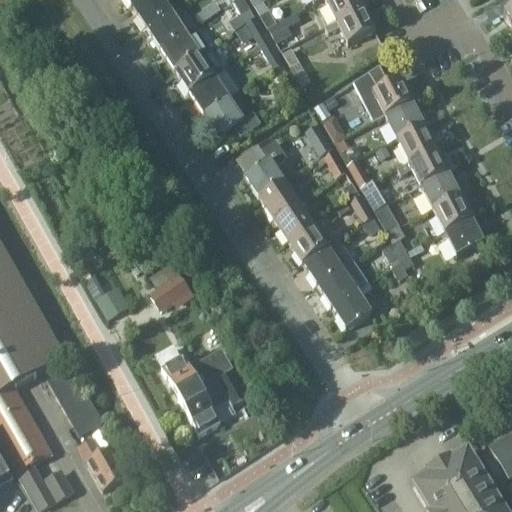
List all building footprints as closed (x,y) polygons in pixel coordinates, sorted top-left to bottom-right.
[(123,0),(131,11),(147,0),(123,0)] [(171,16),(160,0),(147,0),(131,11),(145,33),(171,16)] [(247,0),(254,11),(262,6),(263,5),(260,0),(247,0)] [(335,26),(362,12),(355,0),(327,0),(323,3),(335,26)] [(242,1),(232,6),(240,20),(249,14),(242,1)] [(215,5),(206,11),(211,19),(220,13),(215,5)] [(327,38),(338,33),(347,49),(374,36),(362,12),(335,26),(324,32),(327,38)] [(268,15),(259,20),(267,33),(276,28),(268,15)] [(160,54),(185,37),(171,16),(145,33),(160,54)] [(255,23),(245,28),(253,42),(262,36),(255,23)] [(292,39),(283,24),(276,28),(267,34),(274,48),(292,39)] [(174,76),(200,59),(199,59),(185,37),(160,54),(174,76)] [(282,69),(270,49),(260,54),(272,75),(282,69)] [(291,53),(282,58),(290,72),(299,67),(291,53)] [(189,98),(214,81),(216,80),(218,77),(220,72),(219,66),(215,61),(210,57),(205,57),(199,59),(200,59),(174,76),(189,98)] [(384,121),(410,108),(415,106),(407,91),(403,93),(398,84),(388,89),(379,71),(352,88),(372,127),(384,121)] [(203,120),(229,103),(214,81),(189,98),(203,120)] [(218,142),(233,132),(240,142),(260,129),(253,118),(243,125),(229,103),(203,120),(218,142)] [(330,120),(322,107),(313,113),(321,126),(330,120)] [(410,108),(384,121),(396,145),(422,131),(410,108)] [(334,120),(323,126),(333,146),(344,140),(334,120)] [(408,168),(434,154),(422,131),(396,145),(408,168)] [(319,162),(329,156),(321,143),(311,149),(319,162)] [(348,153),(342,143),(334,148),(340,158),(348,153)] [(262,154),(269,164),(244,181),(259,203),(284,186),(274,171),(287,162),(276,145),(262,154)] [(385,150),(374,156),(379,166),(390,160),(385,150)] [(420,191),(446,178),(450,176),(443,161),(439,163),(434,154),(408,168),(420,191)] [(370,187),(357,165),(347,171),(360,193),(370,187)] [(345,178),(337,166),(328,172),(335,184),(345,178)] [(358,200),(345,178),(335,184),(349,206),(358,200)] [(458,201),(446,178),(420,191),(431,215),(458,201)] [(298,208),(284,186),(259,203),(273,225),(298,208)] [(368,207),(373,215),(385,208),(381,199),(368,207)] [(372,223),(358,200),(349,206),(362,229),(372,223)] [(470,224),(458,201),(431,215),(443,238),(470,224)] [(288,247),(324,223),(324,222),(312,229),(303,214),(310,210),(305,203),(298,208),(273,225),(288,247)] [(381,229),(386,238),(399,231),(394,221),(381,229)] [(302,268),(327,252),(338,244),(324,223),(288,247),(302,268)] [(483,249),(470,224),(443,238),(455,262),(483,249)] [(85,243),(71,251),(82,270),(96,262),(85,243)] [(327,252),(302,268),(317,290),(342,274),(341,273),(353,266),(338,244),(327,252)] [(389,250),(397,262),(406,257),(399,244),(389,250)] [(0,399),(13,393),(65,364),(0,249),(0,399)] [(400,267),(397,262),(389,250),(381,254),(392,272),(400,267)] [(413,269),(406,257),(397,262),(400,267),(404,274),(413,269)] [(108,322),(131,309),(106,266),(83,279),(108,322)] [(404,274),(400,267),(392,272),(391,273),(399,285),(407,280),(404,274)] [(331,312),(356,295),(342,274),(317,290),(331,312)] [(178,280),(150,298),(161,315),(172,307),(176,314),(193,303),(178,280)] [(356,295),(331,312),(346,334),(371,318),(361,302),(371,294),(367,288),(356,295)] [(182,361),(179,363),(173,351),(156,361),(162,373),(180,407),(201,395),(200,393),(189,374),(182,361)] [(224,354),(189,374),(200,393),(217,383),(229,376),(234,373),(224,354)] [(70,374),(48,387),(78,440),(101,427),(70,374)] [(238,420),(250,413),(229,376),(217,383),(218,385),(232,410),(238,420)] [(199,440),(220,428),(215,420),(232,410),(218,385),(201,395),(180,407),(199,440)] [(0,449),(17,478),(33,470),(51,459),(13,393),(0,399),(0,449)] [(511,423),(509,426),(511,431),(511,435),(488,450),(508,484),(511,481),(511,423)] [(92,446),(78,454),(103,496),(125,482),(108,454),(100,458),(92,446)] [(204,453),(174,466),(186,494),(216,481),(204,453)] [(449,462),(432,473),(427,476),(429,480),(415,489),(428,511),(499,511),(496,507),(498,505),(484,483),(483,484),(466,457),(451,466),(449,462)] [(33,470),(17,478),(35,511),(44,511),(73,496),(60,475),(41,486),(33,470)]
